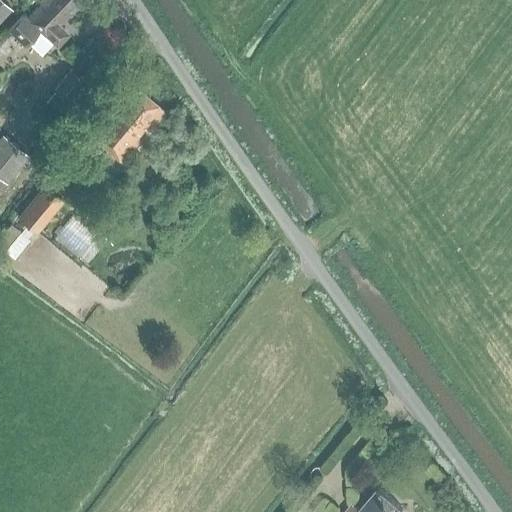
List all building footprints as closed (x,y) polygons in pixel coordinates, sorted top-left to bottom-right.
[(0,0),(0,22),(12,10),(0,0)] [(41,36),(46,41),(51,46),(60,45),(63,41),(64,33),(58,28),(69,16),(66,13),(77,1),(75,0),(43,0),(38,6),(40,8),(27,23),(23,20),(8,38),(26,54),(41,36)] [(70,68),(46,101),(62,112),(69,103),(66,101),(71,94),(78,99),(90,83),(70,68)] [(130,84),(87,136),(122,165),(164,112),(130,84)] [(2,135),(0,137),(0,178),(6,184),(28,156),(2,135)] [(43,185),(17,217),(37,233),(63,201),(43,185)] [(19,231),(10,224),(0,237),(0,241),(7,247),(19,231)] [(354,503),(346,511),(401,511),(404,509),(379,488),(361,510),(354,503)]
